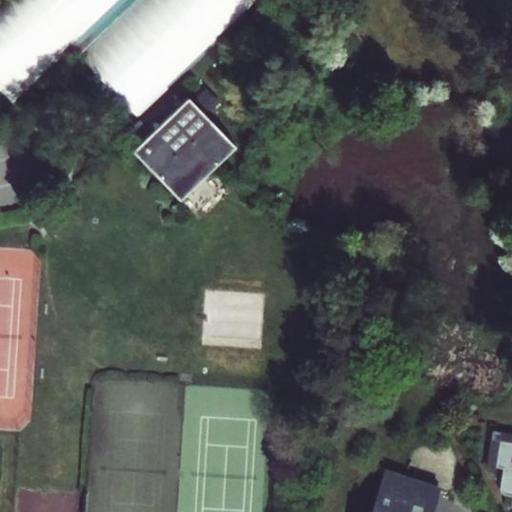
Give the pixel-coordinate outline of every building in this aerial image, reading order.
[(0,0),(0,85),(14,101),(119,0),(0,0)] [(132,0),(79,52),(126,103),(139,117),(262,0),(132,0)] [(190,97),(154,132),(143,142),(136,150),(182,199),(236,147),(190,97)] [(143,142),(154,132),(139,117),(126,103),(116,112),(143,142)] [(511,442),(503,441),(499,466),(508,468),(505,489),(509,494),(511,494),(511,442)] [(361,507),(359,511),(435,511),(444,487),(388,468),(373,511),(361,507)]
